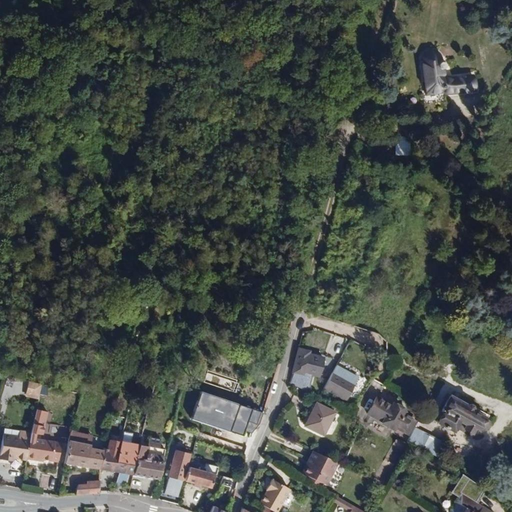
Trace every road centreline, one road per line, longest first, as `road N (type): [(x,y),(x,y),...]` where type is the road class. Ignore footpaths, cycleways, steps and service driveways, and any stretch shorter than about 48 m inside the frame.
road 1 (track): [(302,314),(387,0)]
road 2 (residential): [(235,511),(302,314)]
road 3 (residential): [(0,501),(114,500),(150,511)]
